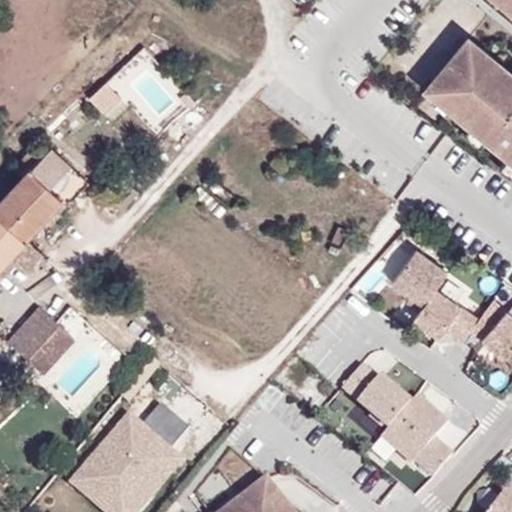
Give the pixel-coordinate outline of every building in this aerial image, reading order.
[(511,0),(493,0),(511,15),(511,0)] [(511,75),(467,38),(423,94),(511,166),(511,75)] [(89,182),(51,145),(40,157),(77,193),(89,182)] [(31,168),(40,157),(31,148),(14,166),(23,175),(31,168)] [(77,193),(40,157),(31,168),(62,198),(67,203),(77,193)] [(23,175),(0,200),(0,263),(26,235),(62,198),(31,168),(23,175)] [(122,174),(106,193),(123,208),(139,190),(122,174)] [(42,251),(31,241),(26,235),(0,263),(0,276),(17,258),(27,267),(42,251)] [(427,302),(418,314),(468,347),(492,312),(470,297),(478,285),(419,245),(395,280),(427,302)] [(375,265),(359,284),(376,297),(392,279),(375,265)] [(511,353),(511,309),(506,306),(487,341),(511,353)] [(16,336),(5,350),(18,361),(30,346),(35,350),(57,323),(34,308),(11,330),(16,336)] [(342,390),(389,429),(372,450),(388,463),(397,452),(413,465),(415,463),(432,477),(453,452),(435,437),(448,422),(432,408),(416,395),(412,401),(365,362),(342,390)] [(164,404),(144,426),(131,414),(69,483),(101,511),(142,511),(186,462),(172,450),(191,428),(164,404)] [(293,511),(265,476),(220,511),(293,511)] [(511,511),(511,495),(505,491),(489,511),(511,511)]
